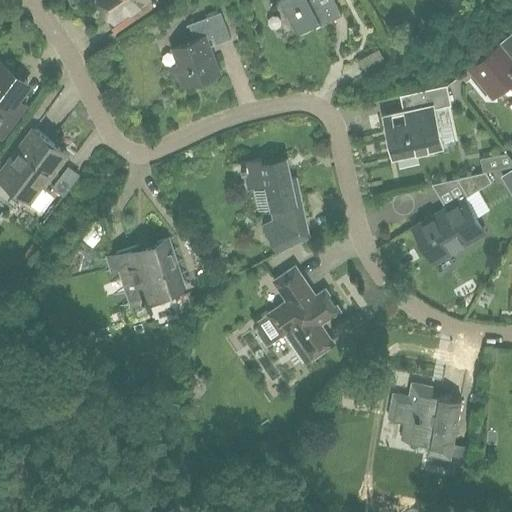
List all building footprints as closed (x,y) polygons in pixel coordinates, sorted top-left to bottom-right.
[(101,0),(113,19),(130,8),(137,19),(159,4),(155,0),(101,0)] [(279,0),(297,33),(320,21),(321,23),(341,12),(334,0),(279,0)] [(325,23),(333,36),(354,22),(346,10),(325,23)] [(231,38),(221,11),(189,23),(194,37),(175,44),(182,61),(166,67),(169,74),(176,72),(181,85),(174,88),(175,90),(221,72),(208,38),(214,36),(217,43),(231,38)] [(511,55),(500,43),(468,70),(492,97),(507,84),(511,89),(511,55)] [(0,133),(2,136),(26,104),(15,96),(27,80),(0,60),(0,133)] [(383,115),(393,157),(442,147),(433,109),(451,105),(446,85),(418,91),(422,107),(383,115)] [(0,178),(31,201),(67,152),(33,127),(0,172),(0,178)] [(481,158),(483,170),(511,163),(511,159),(506,152),(481,158)] [(301,241),(297,224),(301,223),(296,202),(302,201),(296,176),(291,178),(286,156),(262,162),(261,157),(242,162),(243,167),(240,167),(241,173),(244,172),(248,187),(265,183),(273,219),(262,224),(276,252),(301,241)] [(511,169),(502,175),(509,188),(511,186),(511,169)] [(483,171),(457,177),(468,196),(492,182),(485,171),(483,171)] [(483,217),(494,213),(488,197),(501,192),(498,186),(474,195),(483,217)] [(434,262),(484,233),(463,197),(413,227),(434,262)] [(91,247),(106,230),(92,219),(78,236),(91,247)] [(183,286),(167,239),(139,249),(138,245),(115,253),(104,257),(110,273),(121,269),(132,302),(143,298),(144,303),(149,301),(147,298),(183,286)] [(315,297),(295,267),(276,280),(289,299),(269,313),(277,324),(275,325),(302,364),(313,356),(312,355),(331,343),(318,323),(339,310),(326,290),(315,297)] [(343,391),(353,393),(355,381),(345,379),(343,391)] [(461,399),(431,394),(432,386),(411,382),(409,395),(392,392),(387,418),(404,422),(401,437),(430,442),(429,451),(450,455),(448,469),(462,472),(467,446),(452,444),(461,399)]
